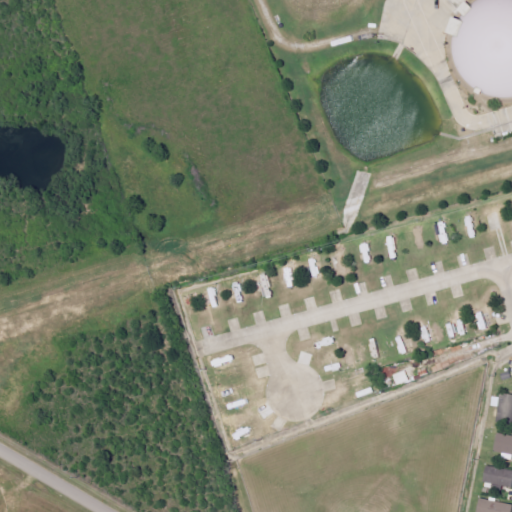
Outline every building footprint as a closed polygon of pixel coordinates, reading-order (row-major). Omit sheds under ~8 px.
[(437,342),(445,341),(440,321),(433,322),(437,342)] [(399,386),(411,382),(407,371),(395,375),(399,386)] [(511,394),(501,394),(500,420),(511,420),(511,394)] [(511,454),(511,435),(499,434),(496,452),(511,454)] [(485,481),(511,488),(511,471),(489,465),(485,481)] [(477,511),(479,503),(511,508),(511,511),(477,511)]
